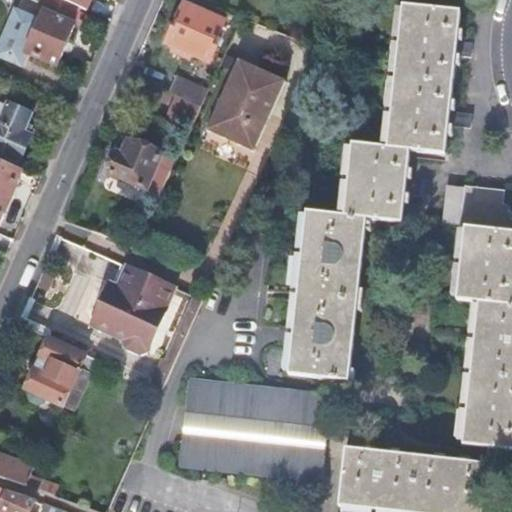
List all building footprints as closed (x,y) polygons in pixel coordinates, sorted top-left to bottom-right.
[(61,0),(43,0),(39,10),(44,12),(40,22),(16,12),(0,48),(0,55),(21,65),(26,53),(57,67),(58,66),(75,26),(71,24),(78,8),(61,0)] [(61,0),(78,8),(87,11),(91,0),(61,0)] [(224,22),(185,6),(168,42),(209,60),(220,37),(218,36),(224,22)] [(452,128),(454,114),(447,113),(454,58),(461,59),(463,45),(455,45),(459,15),(403,10),(386,150),(353,146),(345,216),(309,212),(292,372),(350,379),(368,219),(401,222),(405,194),(411,195),(413,181),(406,180),(410,152),(442,155),(446,128),(452,128)] [(266,124),(269,117),(286,80),(239,59),(208,127),(206,130),(254,152),(256,149),(255,149),(266,124)] [(203,106),(211,90),(177,75),(169,91),(180,96),(203,106)] [(196,121),(203,106),(180,96),(174,110),(196,121)] [(0,152),(21,162),(32,134),(25,131),(33,113),(7,102),(6,105),(1,103),(0,105),(0,152)] [(159,155),(124,139),(117,153),(116,152),(107,172),(144,189),(159,155)] [(0,194),(12,200),(17,188),(16,187),(22,172),(0,162),(0,194)] [(511,216),(511,208),(511,203),(505,203),(507,189),(479,187),(478,193),(467,192),(467,191),(452,189),(449,219),(464,221),(463,226),(470,226),(462,299),(483,302),(468,443),(511,446),(511,216)] [(6,213),(12,200),(0,194),(0,223),(5,213),(6,213)] [(149,351),(177,288),(127,267),(119,285),(113,283),(93,326),(124,340),(127,348),(141,354),(149,351)] [(203,301),(204,300),(196,296),(181,328),(189,331),(203,301)] [(46,398),(74,411),(97,360),(86,355),(80,352),(48,337),(25,388),(29,390),(27,394),(30,401),(37,404),(44,403),(46,398)] [(156,384),(164,387),(185,341),(177,338),(156,384)] [(80,352),(86,355),(90,349),(84,346),(80,352)] [(187,405),(331,422),(334,396),(190,379),(187,405)] [(327,455),(331,422),(187,405),(184,438),(327,455)] [(324,480),(327,455),(184,438),(181,464),(324,480)] [(447,460),(349,449),(343,506),(398,511),(484,511),(490,465),(463,462),(464,451),(448,449),(447,460)] [(0,476),(39,490),(44,479),(31,474),(34,466),(0,453),(0,476)] [(39,490),(55,496),(60,485),(44,479),(39,490)] [(31,511),(37,501),(7,490),(0,504),(0,511),(31,511)]
